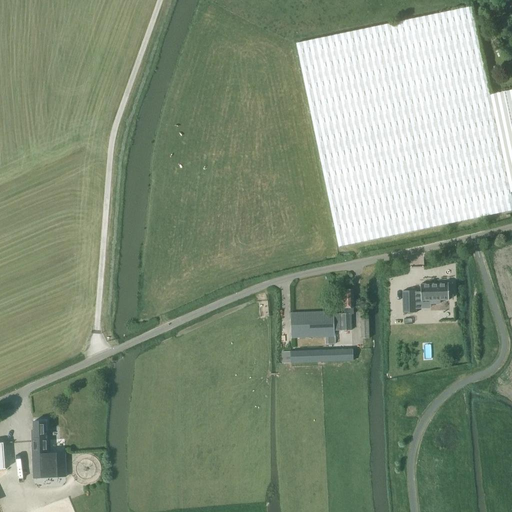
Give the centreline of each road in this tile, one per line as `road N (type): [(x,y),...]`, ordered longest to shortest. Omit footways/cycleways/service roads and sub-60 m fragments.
road 1 (unclassified): [(0,401),(283,279),(511,227)]
road 2 (track): [(160,0),(110,139),(99,357)]
